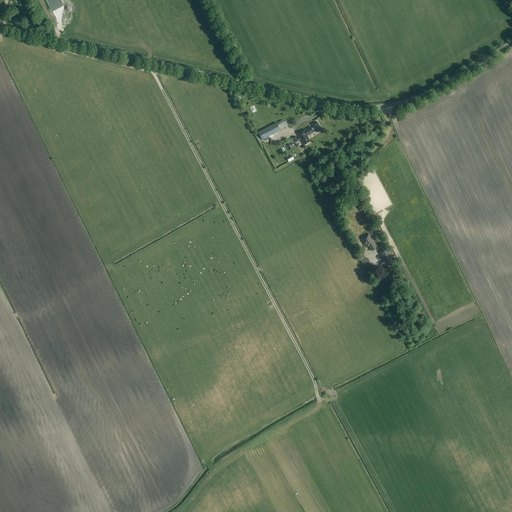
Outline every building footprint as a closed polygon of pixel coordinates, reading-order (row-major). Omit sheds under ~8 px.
[(279,125),(281,130),(289,126),(286,121),(279,125)] [(262,140),(276,132),(273,125),(259,132),(262,140)] [(304,130),(298,134),(304,145),(311,141),(307,136),(314,132),(310,127),(304,130)] [(377,247),(369,233),(361,239),(366,247),(369,246),(372,250),(377,247)] [(387,249),(382,252),(380,254),(386,264),(394,260),(387,249)] [(368,269),(371,267),(372,267),(367,258),(365,259),(364,257),(360,260),(361,261),(360,262),(366,271),(368,269)]
